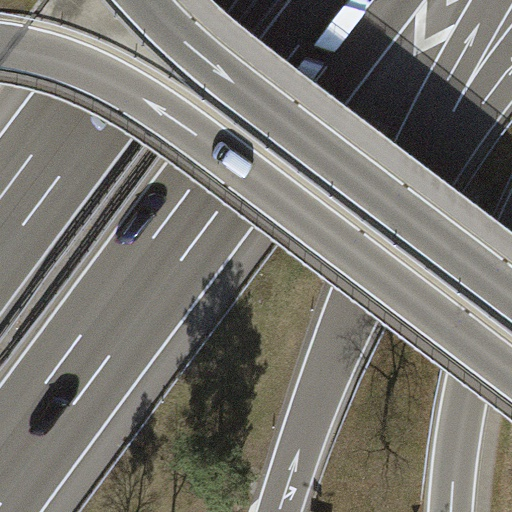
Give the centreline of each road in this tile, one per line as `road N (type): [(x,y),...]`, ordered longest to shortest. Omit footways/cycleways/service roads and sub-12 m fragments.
road 1 (motorway): [(0,479),(359,0)]
road 2 (motorway): [(172,0),(0,227)]
road 3 (motorway): [(454,112),(500,0)]
